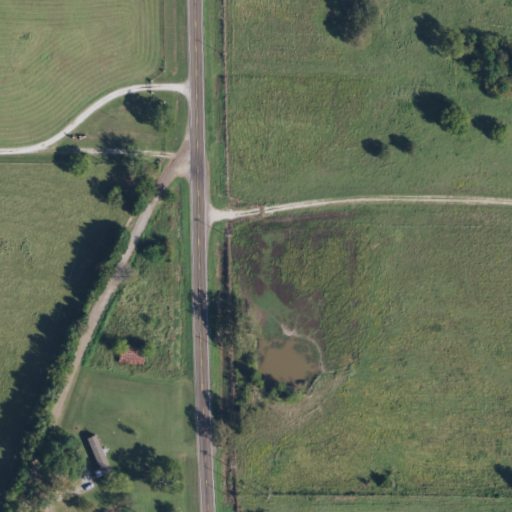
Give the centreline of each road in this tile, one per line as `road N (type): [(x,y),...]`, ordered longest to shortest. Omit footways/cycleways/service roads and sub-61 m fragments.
road 1 (secondary): [(211,511),(193,0)]
road 2 (residential): [(19,511),(65,363),(125,253),(197,160)]
